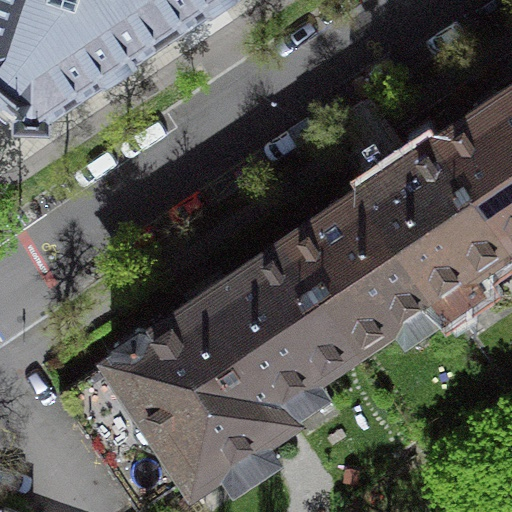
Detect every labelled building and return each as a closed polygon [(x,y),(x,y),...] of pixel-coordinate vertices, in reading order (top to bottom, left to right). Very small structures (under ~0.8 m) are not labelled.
[(44,111),(165,30),(144,0),(0,0),(0,95),(19,110),(19,120),(44,121),(44,111)] [(144,0),(165,30),(209,0),(144,0)] [(439,135),(508,238),(511,234),(511,86),(490,101),(439,135)] [(361,186),(443,309),(481,284),(468,264),(508,238),(439,135),(400,160),(361,186)] [(285,239),(353,341),(392,315),(405,334),(443,309),(361,186),(323,212),(285,239)] [(207,289),(288,412),(326,387),(313,368),(353,341),(285,239),(246,264),(207,289)] [(262,429),(288,412),(207,289),(177,309),(147,329),(143,324),(139,323),(115,339),(114,344),(117,349),(111,354),(112,356),(59,391),(138,509),(191,474),(192,476),(219,458),(234,480),(277,451),(262,429)]
